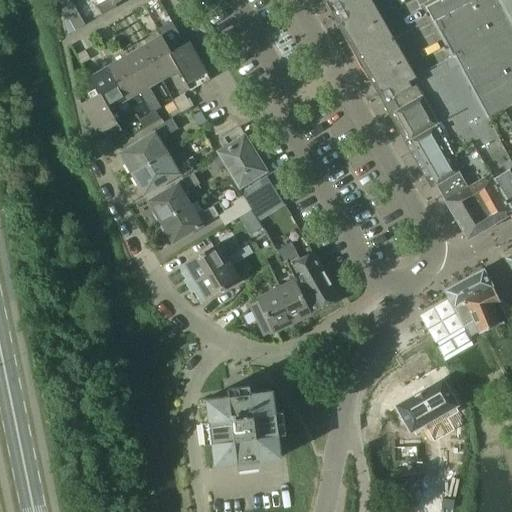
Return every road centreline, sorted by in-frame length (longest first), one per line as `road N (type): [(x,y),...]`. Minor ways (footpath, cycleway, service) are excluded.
road 1 (residential): [(404,280),(296,349),(240,346),(191,320),(156,283),(91,154)]
road 2 (residential): [(439,248),(298,0)]
road 3 (residential): [(276,114),(358,250),(377,273),(404,280)]
road 4 (residential): [(276,114),(245,113),(166,0)]
road 5 (primary): [(0,351),(33,511)]
road 6 (residential): [(404,280),(401,306),(352,373),(344,408)]
road 7 (residential): [(232,0),(270,61),(279,87),(276,114)]
